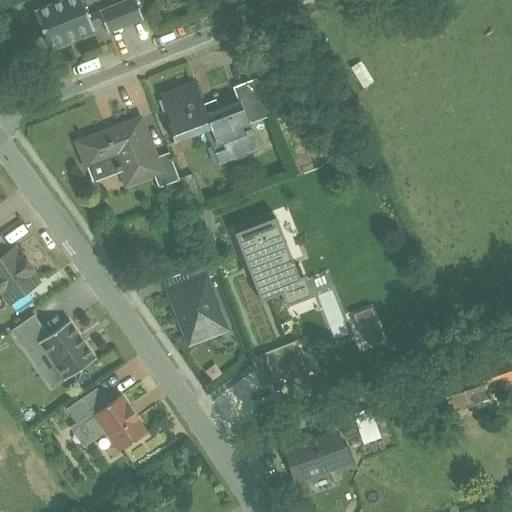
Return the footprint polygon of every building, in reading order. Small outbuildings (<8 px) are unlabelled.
[(81,0),(62,0),(35,11),(50,48),(94,31),(93,27),(104,23),(100,12),(89,17),(81,0)] [(135,0),(128,0),(100,11),(100,12),(104,23),(108,34),(143,20),(135,0)] [(260,74),(231,85),(237,99),(239,98),(248,122),(274,112),(260,74)] [(206,106),(195,79),(161,92),(172,121),(175,119),(182,137),(210,126),(215,141),(223,138),(230,157),(258,146),(248,122),(239,98),(237,99),(220,106),(218,101),(206,106)] [(126,124),(108,131),(108,132),(80,143),(95,183),(123,172),(128,185),(155,174),(161,172),(155,158),(141,120),(126,126),(126,124)] [(182,181),(171,152),(155,158),(161,172),(155,174),(160,189),(182,181)] [(279,217),(239,233),(264,299),(288,290),(305,284),(302,276),(279,217)] [(2,236),(0,237),(0,259),(12,251),(2,236)] [(12,251),(0,259),(0,291),(1,292),(4,290),(11,301),(39,282),(32,272),(34,270),(25,257),(23,258),(16,248),(12,251)] [(212,262),(185,272),(189,283),(205,277),(206,279),(217,275),(212,262)] [(305,284),(288,290),(293,303),(320,294),(312,272),(302,276),(305,284)] [(189,283),(170,291),(182,321),(185,320),(194,341),(225,329),(206,279),(205,277),(189,283)] [(383,340),(371,308),(354,315),(362,337),(367,335),(370,345),(383,340)] [(50,335),(36,315),(13,330),(27,351),(50,335)] [(97,359),(71,321),(50,335),(27,351),(38,367),(52,358),(66,380),(97,359)] [(295,341),(264,353),(276,383),(307,371),(295,341)] [(479,367),(449,377),(450,378),(443,381),(444,385),(453,409),(467,404),(469,411),(492,403),(488,392),(511,383),(511,354),(478,367),(479,367)] [(446,369),(428,375),(433,389),(444,385),(443,381),(450,378),(449,377),(446,369)] [(410,397),(433,389),(428,375),(405,383),(410,397)] [(98,388),(68,409),(78,423),(71,427),(85,447),(108,431),(107,430),(100,435),(85,435),(84,423),(84,422),(109,405),(98,388)] [(109,405),(84,422),(84,423),(91,433),(100,435),(107,430),(108,431),(121,450),(147,432),(138,418),(139,417),(131,406),(130,407),(122,396),(109,405)] [(380,438),(370,409),(355,415),(364,443),(380,438)] [(338,432),(287,450),(298,480),(307,477),(309,481),(327,474),(326,471),(349,462),(338,432)]
